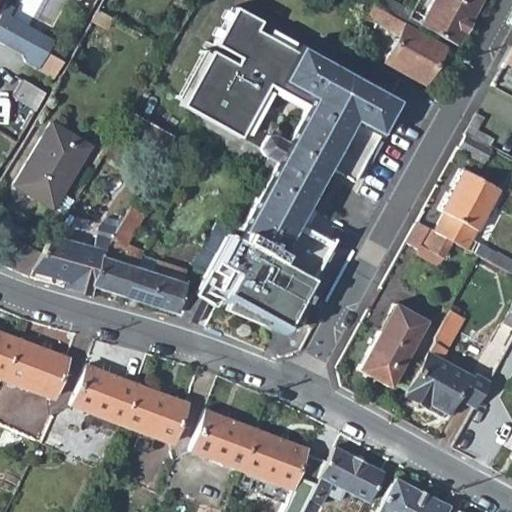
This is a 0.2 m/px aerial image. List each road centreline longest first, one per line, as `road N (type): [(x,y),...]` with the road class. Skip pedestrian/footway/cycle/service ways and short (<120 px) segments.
road 1 (residential): [(511,3),(300,386)]
road 2 (residential): [(0,285),(300,386)]
road 3 (residential): [(300,386),(511,498)]
